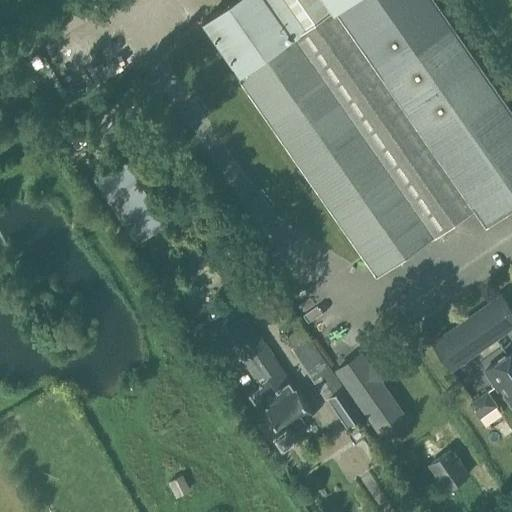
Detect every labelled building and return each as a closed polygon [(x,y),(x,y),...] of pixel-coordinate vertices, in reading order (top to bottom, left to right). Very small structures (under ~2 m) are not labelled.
[(294,37),(268,0),(234,0),(205,20),(242,73),(240,74),(379,273),(475,207),(486,223),(511,204),(511,112),(434,0),(329,0),(335,8),(294,37)] [(511,326),(511,312),(501,296),(432,344),(450,370),(511,326)] [(224,331),(261,384),(270,396),(290,382),(292,380),(245,315),(224,331)] [(327,398),(344,387),(299,321),(283,332),(327,398)] [(361,352),(337,369),(383,434),(407,418),(379,379),(382,377),(372,363),(369,365),(361,352)] [(511,352),(485,371),(498,390),(505,386),(509,392),(505,395),(511,405),(511,352)] [(261,384),(249,393),(262,411),(267,408),(281,427),(275,430),(285,444),(298,434),(293,428),(315,412),(296,387),(295,388),(290,382),(270,396),(261,384)] [(364,417),(344,387),(327,398),(348,427),(364,417)] [(480,418),(498,405),(487,390),(469,403),(480,418)] [(258,445),(266,458),(278,451),(270,437),(258,445)] [(468,475),(452,450),(429,466),(445,490),(468,475)] [(176,497),(190,490),(183,474),(169,481),(176,497)]
